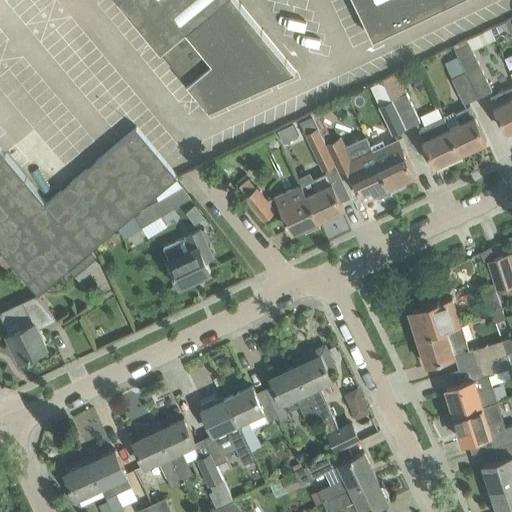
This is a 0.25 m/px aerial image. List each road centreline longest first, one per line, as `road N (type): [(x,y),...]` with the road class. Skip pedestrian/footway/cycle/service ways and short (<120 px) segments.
road 1 (residential): [(50,511),(18,432),(47,407),(322,275)]
road 2 (residential): [(431,511),(322,275)]
road 3 (residential): [(322,275),(511,188)]
